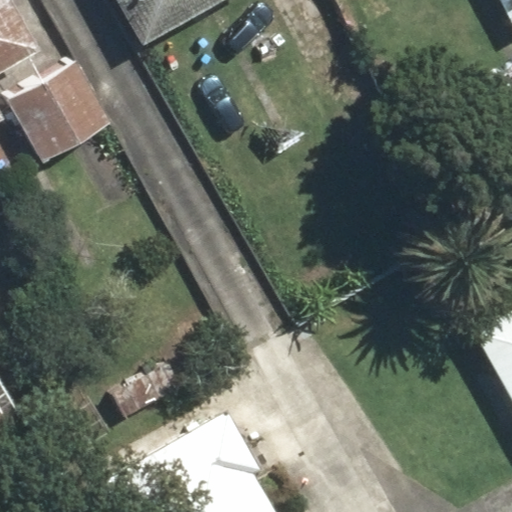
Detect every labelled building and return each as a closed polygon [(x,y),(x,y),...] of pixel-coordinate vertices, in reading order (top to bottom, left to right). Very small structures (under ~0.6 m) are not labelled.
[(209,0),(93,0),(122,50),(209,0)] [(0,63),(22,51),(0,12),(0,63)] [(64,61),(0,94),(0,109),(26,158),(96,121),(64,61)] [(511,283),(447,322),(511,432),(511,283)] [(254,511),(193,406),(74,476),(94,511),(254,511)]
